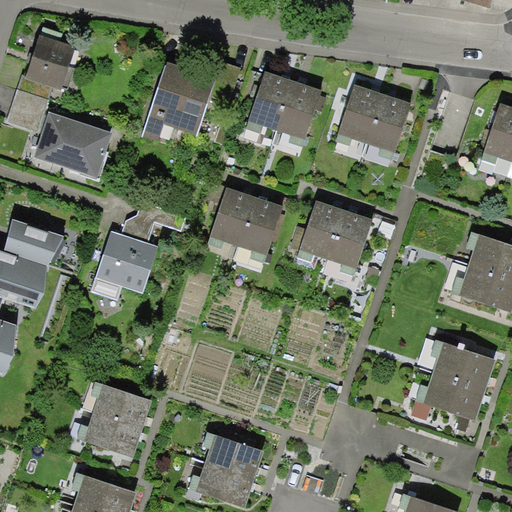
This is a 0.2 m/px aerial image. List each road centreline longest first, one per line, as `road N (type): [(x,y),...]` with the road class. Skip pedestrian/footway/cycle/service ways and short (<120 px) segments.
road 1 (residential): [(164,0),(511,56)]
road 2 (residential): [(332,511),(359,428),(472,463)]
